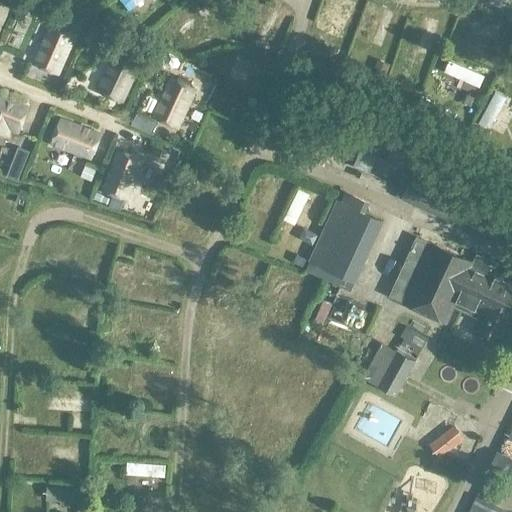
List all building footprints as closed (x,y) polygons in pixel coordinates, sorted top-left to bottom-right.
[(176,24),(202,6),(198,0),(181,0),(167,10),(176,24)] [(324,0),(316,24),(331,29),(341,0),(324,0)] [(385,44),(394,9),(367,2),(358,37),(385,44)] [(500,28),(504,16),(464,4),(460,16),(500,28)] [(0,6),(0,28),(8,10),(0,6)] [(262,46),(277,50),(287,12),(272,8),(262,46)] [(429,52),(439,16),(412,9),(403,45),(429,52)] [(51,27),(35,64),(59,74),(75,37),(51,27)] [(246,47),(258,51),(262,39),(249,35),(246,47)] [(234,45),(229,57),(256,70),(262,58),(234,45)] [(116,54),(99,91),(123,102),(140,65),(116,54)] [(364,70),(376,78),(386,63),(374,55),(364,70)] [(173,80),(156,117),(179,128),(196,91),(173,80)] [(498,131),(511,96),(489,87),(475,122),(498,131)] [(0,125),(17,132),(27,106),(0,95),(0,125)] [(229,101),(226,109),(244,115),(247,107),(229,101)] [(99,134),(62,120),(52,144),(90,159),(99,134)] [(349,164),(365,170),(379,130),(363,125),(349,164)] [(128,199),(142,161),(118,152),(104,190),(128,199)] [(8,174),(18,178),(24,164),(14,160),(8,174)] [(96,170),(85,166),(81,178),(92,182),(96,170)] [(258,210),(272,179),(257,172),(243,203),(258,210)] [(280,216),(292,222),(306,190),(294,184),(280,216)] [(50,246),(60,248),(65,227),(55,225),(50,246)] [(149,243),(174,252),(178,242),(153,232),(149,243)] [(473,337),(495,344),(506,311),(502,302),(504,296),(494,279),(472,271),(462,252),(449,248),(443,251),(426,245),(422,238),(404,232),(381,297),(397,303),(408,272),(415,286),(412,296),(416,305),(424,308),(428,314),(448,303),(481,314),(473,337)] [(0,255),(9,258),(12,246),(0,242),(0,255)] [(259,270),(263,259),(226,246),(222,257),(259,270)] [(269,296),(273,280),(261,277),(257,293),(269,296)] [(57,292),(75,296),(78,283),(60,279),(57,292)] [(355,327),(366,312),(347,299),(336,314),(355,327)] [(243,334),(248,320),(210,309),(206,323),(243,334)] [(80,324),(81,311),(65,310),(65,323),(80,324)] [(166,328),(167,314),(126,310),(125,324),(166,328)] [(413,359),(424,336),(404,327),(393,349),(413,359)] [(80,344),(81,330),(42,328),(41,342),(80,344)] [(260,329),(256,342),(288,350),(292,337),(260,329)] [(352,372),(393,393),(411,358),(369,337),(352,372)] [(54,358),(54,373),(70,373),(71,358),(54,358)] [(165,378),(168,365),(133,358),(130,371),(165,378)] [(213,370),(210,383),(250,391),(253,378),(213,370)] [(4,392),(3,417),(12,417),(45,419),(47,383),(24,381),(23,394),(13,393),(6,393),(6,392),(4,392)] [(95,458),(95,461),(113,461),(113,459),(114,435),(136,436),(138,395),(115,394),(115,393),(114,393),(112,419),(97,419),(95,458)] [(138,395),(136,436),(158,437),(156,462),(156,463),(171,464),(173,464),(174,464),(176,422),(175,422),(161,421),(162,395),(160,395),(160,396),(138,395)] [(184,418),(179,442),(185,445),(186,445),(189,439),(210,447),(226,410),(205,401),(196,423),(187,419),(184,418)] [(226,410),(210,447),(226,455),(243,417),(226,410)] [(75,412),(74,420),(88,421),(89,413),(75,412)] [(3,417),(3,418),(4,418),(4,437),(11,438),(44,439),(45,419),(12,417),(3,417)] [(243,417),(226,455),(243,462),(259,424),(243,417)] [(74,420),(74,428),(88,429),(88,421),(74,420)] [(450,421),(429,433),(438,449),(459,437),(450,421)] [(259,424),(243,462),(259,469),(276,432),(259,424)] [(276,432),(259,469),(280,478),(277,484),(286,488),(297,467),(287,463),(296,441),(276,432)] [(4,437),(3,458),(9,458),(43,459),(44,439),(11,438),(4,437)] [(73,453),(73,461),(87,461),(87,454),(73,453)] [(497,455),(488,475),(511,485),(511,461),(510,461),(497,455)] [(3,458),(2,478),(8,478),(42,480),(43,459),(9,458),(3,458)] [(312,458),(308,465),(320,471),(324,464),(312,458)] [(73,461),(72,469),(86,469),(87,461),(73,461)] [(200,493),(226,492),(225,464),(199,465),(200,493)] [(362,471),(352,489),(386,508),(387,509),(398,491),(399,491),(400,490),(397,488),(362,469),(361,470),(362,471)] [(303,473),(299,480),(311,487),(315,480),(303,473)] [(0,488),(0,501),(6,502),(29,503),(28,511),(52,511),(53,504),(41,503),(42,480),(8,478),(2,478),(1,488),(0,488)] [(49,503),(78,496),(74,479),(45,486),(49,503)] [(299,480),(295,487),(307,494),(311,487),(299,480)] [(145,497),(166,498),(166,490),(146,489),(145,497)] [(352,489),(343,505),(355,511),(385,511),(387,509),(386,508),(352,489)] [(494,511),(474,503),(470,511),(511,511),(511,504),(509,503),(504,511),(494,511)]
